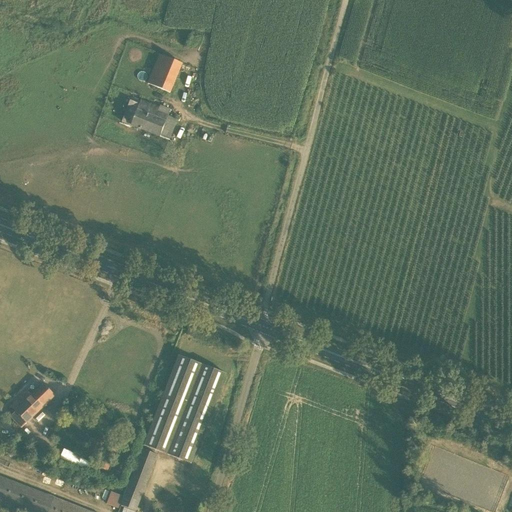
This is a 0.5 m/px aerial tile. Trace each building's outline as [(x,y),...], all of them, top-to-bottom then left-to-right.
[(187,47),(199,51),(204,37),(192,33),(187,47)] [(170,93),(182,64),(160,55),(148,84),(170,93)] [(139,105),(131,125),(169,140),(177,119),(158,112),(159,108),(141,101),(139,105)] [(143,444),(180,459),(189,463),(226,374),(179,355),(143,444)] [(10,417),(14,421),(21,428),(55,396),(44,384),(32,396),(27,390),(10,407),(15,412),(10,417)] [(83,416),(79,428),(100,435),(103,423),(83,416)] [(91,437),(88,443),(88,444),(83,456),(94,461),(102,443),(91,437)] [(117,450),(105,444),(97,462),(95,466),(107,471),(117,450)] [(43,456),(50,459),(53,451),(46,448),(43,456)] [(136,511),(157,455),(142,449),(121,506),(136,511)] [(91,511),(0,476),(0,502),(25,511),(91,511)] [(123,496),(111,492),(107,504),(118,508),(123,496)]
